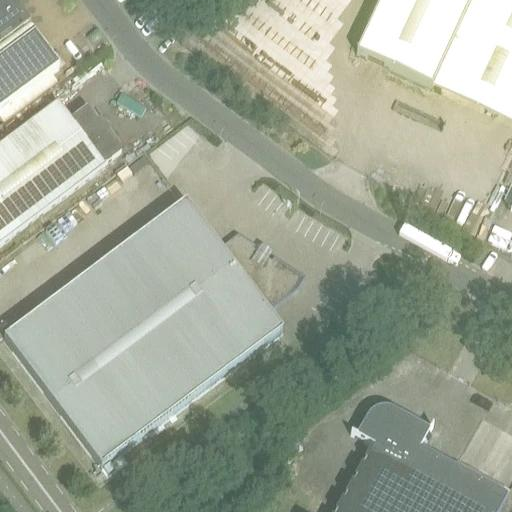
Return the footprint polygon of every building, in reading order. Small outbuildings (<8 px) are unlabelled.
[(0,0),(0,114),(58,72),(32,38),(32,37),(28,31),(28,28),(29,28),(8,0),(0,0)] [(511,0),(381,0),(355,57),(511,129),(511,0)] [(0,148),(0,247),(120,155),(105,136),(108,134),(101,125),(97,128),(86,113),(71,125),(56,106),(0,148)] [(299,283),(237,243),(221,257),(185,207),(3,344),(100,473),(281,336),(265,313),(293,292),(299,283)] [(429,435),(393,415),(390,413),(386,412),(382,412),(378,413),(374,414),(370,416),(367,419),(365,422),(355,441),(372,450),(338,511),(500,511),(506,501),(419,452),(429,435)]
